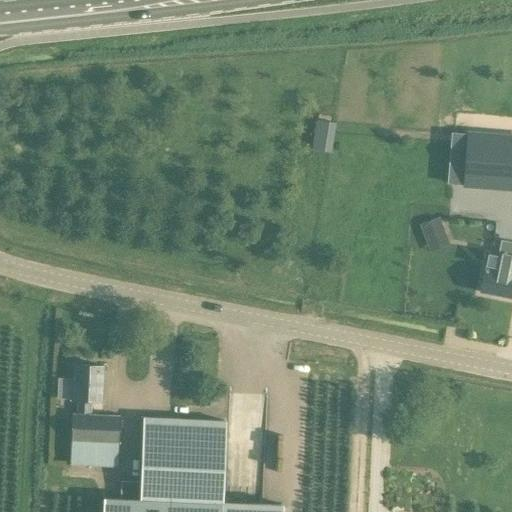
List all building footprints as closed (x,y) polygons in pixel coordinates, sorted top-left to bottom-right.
[(511,188),(511,136),(467,133),(463,185),(511,188)] [(440,215),(419,223),(430,249),(450,241),(440,215)] [(511,257),(487,253),(484,271),(483,270),(479,292),(509,298),(511,290),(511,257)] [(57,378),(56,398),(71,398),(71,399),(76,400),(76,414),(71,414),(69,465),(117,467),(119,416),(91,414),(91,401),(101,401),(103,366),(73,364),(72,379),(57,378)] [(120,500),(103,499),(102,511),(281,511),(282,505),(221,502),(224,421),(143,417),(140,483),(121,482),(120,500)]
